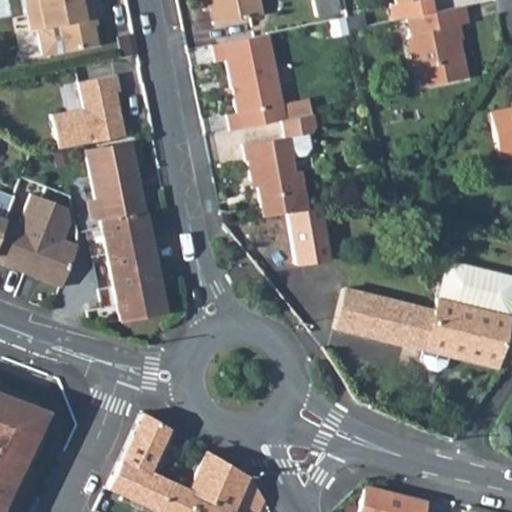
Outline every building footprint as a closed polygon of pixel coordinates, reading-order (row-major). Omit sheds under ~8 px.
[(42,54),(94,43),(88,17),(92,16),(88,0),(24,0),(30,29),(36,27),(42,54)] [(199,0),(201,10),(208,9),(206,0),(199,0)] [(206,0),(208,9),(211,24),(260,14),(257,0),(206,0)] [(316,0),(318,12),(336,9),(334,0),(316,0)] [(410,0),(394,3),(388,5),(391,20),(405,17),(431,12),(428,0),(410,0)] [(416,67),(420,86),(465,76),(456,37),(449,38),(446,27),(454,25),(466,23),(462,6),(431,12),(405,17),(408,33),(405,37),(411,64),(416,67)] [(343,19),(329,22),(331,36),(346,33),(343,19)] [(446,27),(449,38),(456,37),(454,25),(446,27)] [(234,112),(235,113),(280,104),(266,33),(209,44),(213,61),(223,59),(234,112)] [(120,57),(135,54),(131,34),(116,37),(120,57)] [(48,115),(54,149),(121,135),(112,91),(116,90),(113,74),(74,82),(80,108),(48,115)] [(284,119),(311,113),(308,98),(280,104),(284,119)] [(284,119),(280,104),(235,113),(234,112),(224,114),(227,130),(279,120),(284,119)] [(488,112),(497,158),(511,155),(511,112),(511,113),(511,108),(488,112)] [(279,120),(282,137),(286,136),(289,156),(303,154),(308,147),(306,133),(308,133),(313,126),(311,113),(284,119),(279,120)] [(255,186),(260,216),(285,212),(305,209),(299,169),(291,171),(289,156),(286,136),(282,137),(240,144),(243,160),(245,160),(249,180),(254,179),(255,186)] [(83,150),(117,320),(161,311),(128,141),(83,150)] [(0,222),(1,219),(2,217),(10,197),(0,192),(0,222)] [(0,222),(0,264),(22,273),(50,201),(28,193),(17,223),(2,217),(1,219),(0,222)] [(64,207),(50,201),(22,273),(59,287),(75,244),(60,239),(67,222),(64,207)] [(305,209),(285,212),(293,265),(325,259),(316,206),(305,209)] [(511,294),(511,276),(445,260),(434,298),(506,316),(511,294)] [(342,288),(331,326),(422,349),(419,359),(425,368),(434,370),(443,365),(446,355),(494,367),(494,365),(502,367),(511,352),(511,330),(510,335),(511,336),(507,341),(501,336),(506,316),(434,298),(431,310),(342,288)] [(0,508),(6,511),(28,467),(23,465),(37,436),(21,395),(0,387),(0,508)] [(139,412),(104,488),(155,511),(168,481),(146,471),(166,428),(139,412)] [(168,481),(155,511),(156,511),(228,511),(245,475),(203,450),(186,489),(168,481)] [(256,511),(262,500),(247,477),(245,475),(228,511),(256,511)] [(362,485),(355,511),(418,511),(422,500),(362,485)] [(106,500),(107,498),(135,511),(154,511),(155,511),(104,488),(102,487),(98,497),(106,500)]
